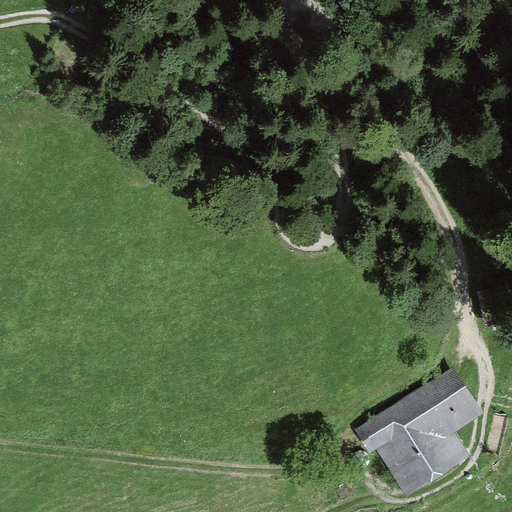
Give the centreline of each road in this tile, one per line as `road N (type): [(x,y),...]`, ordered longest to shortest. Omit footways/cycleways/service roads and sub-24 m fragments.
road 1 (track): [(289,0),(361,185),(363,226),(339,244),(303,240),(288,188),(275,173),(111,44),(55,16),(0,21)]
road 2 (track): [(488,409),(486,355),(456,231),(320,16),(290,0)]
